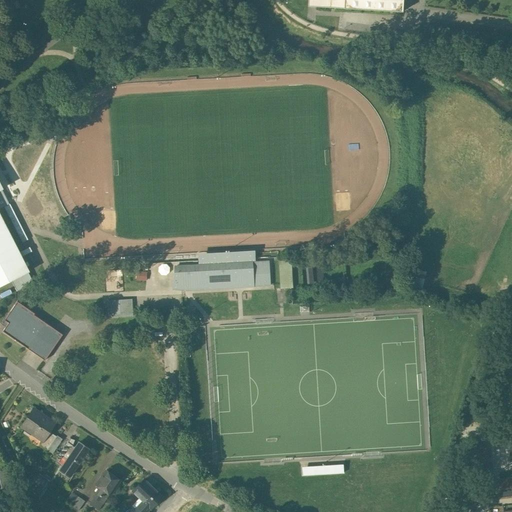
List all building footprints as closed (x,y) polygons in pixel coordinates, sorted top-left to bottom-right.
[(307,0),(307,6),(402,12),(401,0),(307,0)] [(20,8),(17,1),(12,3),(15,10),(20,8)] [(0,170),(7,167),(8,169),(21,163),(20,161),(28,156),(20,142),(9,147),(7,143),(0,146),(0,170)] [(0,284),(10,279),(26,271),(0,219),(0,284)] [(290,258),(278,259),(280,288),(292,288),(290,258)] [(269,261),(175,265),(174,286),(182,286),(184,288),(271,284),(269,261)] [(26,271),(10,279),(16,291),(33,282),(26,271)] [(108,317),(134,316),(134,298),(108,299),(108,317)] [(34,313),(16,301),(4,320),(8,323),(2,331),(44,360),(62,334),(33,315),(34,313)] [(54,423),(32,408),(21,426),(42,440),(48,431),(54,423)] [(48,431),(42,440),(39,444),(46,450),(55,436),(48,431)] [(74,439),(69,438),(58,454),(66,460),(60,469),(70,475),(76,466),(78,467),(83,460),(81,458),(88,448),(78,442),(75,447),(72,445),(74,439)] [(482,447),(466,449),(469,474),(488,472),(486,447),(482,447)] [(12,465),(0,467),(0,470),(3,490),(15,488),(12,465)] [(120,480),(105,470),(94,485),(97,487),(108,494),(110,495),(120,480)] [(48,480),(38,473),(31,483),(41,490),(48,480)] [(511,477),(497,479),(499,497),(511,495),(511,477)] [(161,496),(143,478),(131,490),(138,497),(149,508),(150,508),(161,496)] [(108,494),(97,487),(91,496),(93,497),(102,503),(108,494)] [(84,501),(78,496),(71,506),(77,510),(84,501)] [(97,510),(102,503),(93,497),(89,504),(97,510)] [(137,511),(145,511),(149,508),(138,497),(130,505),(137,511)]
